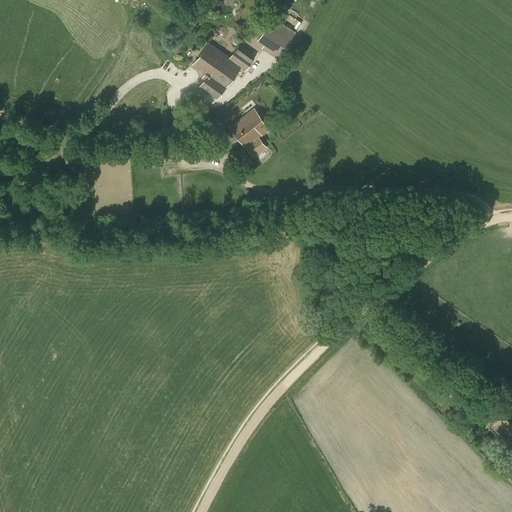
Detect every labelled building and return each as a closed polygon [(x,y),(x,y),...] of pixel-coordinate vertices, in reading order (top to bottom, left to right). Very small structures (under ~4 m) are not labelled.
[(264,44),(262,47),(278,58),(302,22),(290,14),(283,23),(273,16),(257,40),(264,44)] [(201,78),(204,80),(200,85),(218,98),(240,67),(245,71),(254,57),(238,45),(229,57),(208,42),(192,64),(205,73),(201,78)] [(229,126),(245,147),(270,128),(254,108),(229,126)] [(214,156),(213,138),(197,139),(198,157),(214,156)] [(133,216),(117,217),(117,225),(134,225),(133,216)] [(443,368),(431,382),(453,400),(465,387),(443,368)] [(511,403),(510,406),(510,405),(496,419),(496,420),(494,422),(511,440),(511,403)]
